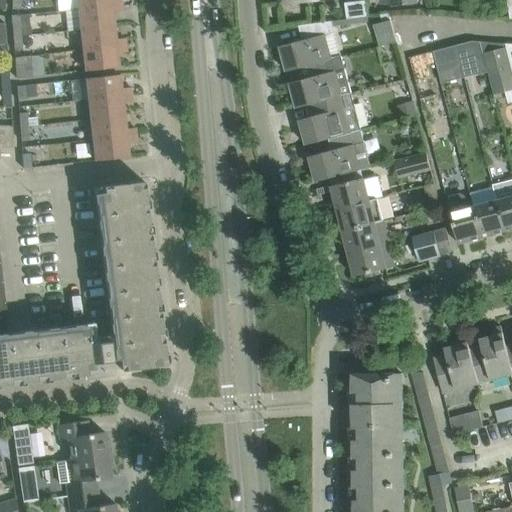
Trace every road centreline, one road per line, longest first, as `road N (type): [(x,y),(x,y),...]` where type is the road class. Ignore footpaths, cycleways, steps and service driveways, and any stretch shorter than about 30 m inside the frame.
road 1 (secondary): [(267,511),(213,0)]
road 2 (secondary): [(194,0),(234,511)]
road 3 (residential): [(170,157),(184,345),(154,459),(155,511)]
road 4 (residential): [(338,324),(314,297),(270,162),(249,0)]
road 5 (residential): [(324,511),(321,347),(338,324)]
road 6 (residential): [(338,324),(511,275)]
road 7 (residential): [(0,174),(18,184),(170,157)]
road 8 (residential): [(161,0),(170,157)]
